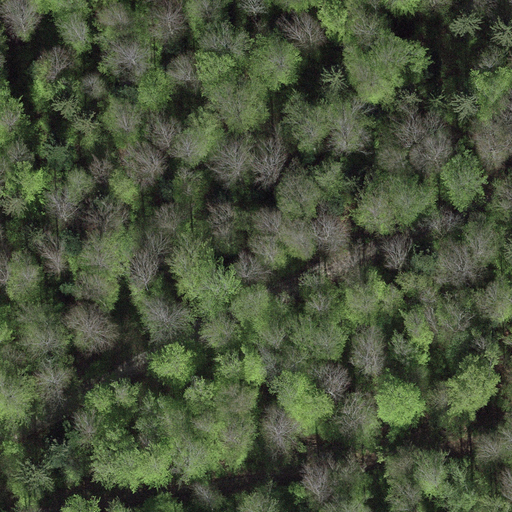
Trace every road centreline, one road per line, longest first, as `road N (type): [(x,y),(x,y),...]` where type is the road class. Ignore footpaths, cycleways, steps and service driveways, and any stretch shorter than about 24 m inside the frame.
road 1 (track): [(511,191),(329,272),(0,439)]
road 2 (track): [(511,440),(48,511)]
